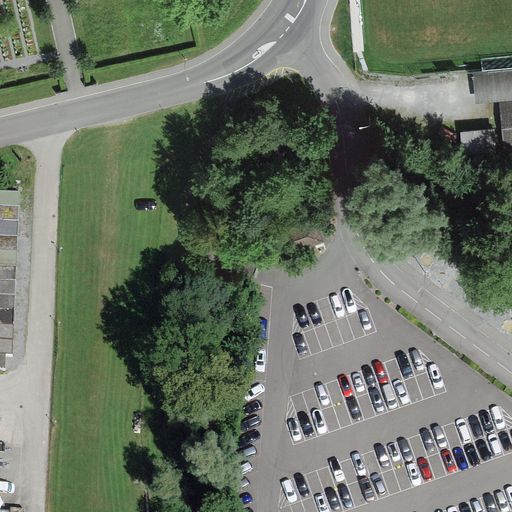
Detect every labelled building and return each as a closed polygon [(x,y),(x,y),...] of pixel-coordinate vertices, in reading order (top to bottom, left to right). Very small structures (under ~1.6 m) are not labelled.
[(476,102),(498,100),(511,98),(511,65),(473,69),(476,102)] [(502,152),(511,150),(511,98),(498,100),(502,152)] [(461,154),(496,152),(495,126),(460,128),(461,154)] [(0,355),(12,356),(20,194),(0,192),(0,355)] [(326,240),(316,214),(276,229),(286,255),(326,240)]
